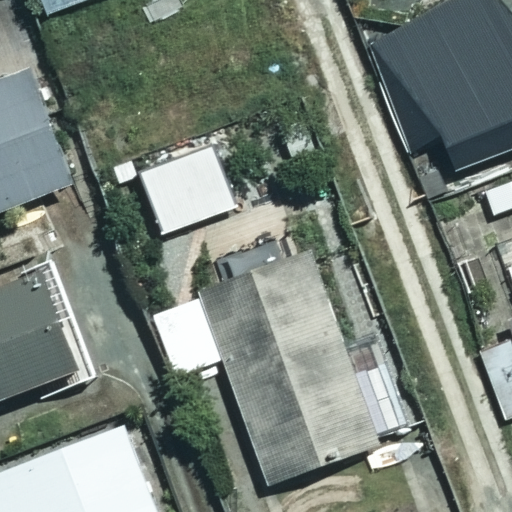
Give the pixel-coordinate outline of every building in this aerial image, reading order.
[(50,0),(57,18),(108,0),(50,0)] [(459,144),(470,179),(511,162),(511,4),(508,0),(469,0),(381,49),(423,158),(459,144)] [(0,224),(87,191),(41,72),(0,88),(0,224)] [(154,181),(175,239),(248,212),(226,154),(154,181)] [(396,452),(322,259),(162,320),(186,383),(231,366),(281,496),(396,452)] [(0,419),(101,380),(62,281),(0,305),(0,419)] [(166,511),(137,432),(0,480),(0,511),(166,511)]
